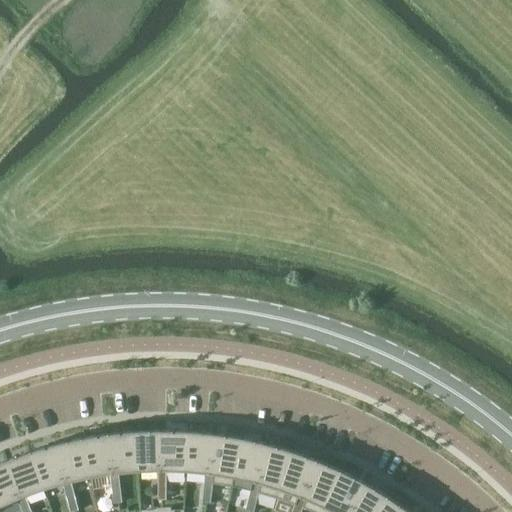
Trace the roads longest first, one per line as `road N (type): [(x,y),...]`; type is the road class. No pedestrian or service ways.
road 1 (secondary): [(511,435),(416,371),(291,321),(136,304),(0,330)]
road 2 (residential): [(488,511),(404,443),(353,417),(247,385),(144,377),(70,385),(0,406)]
